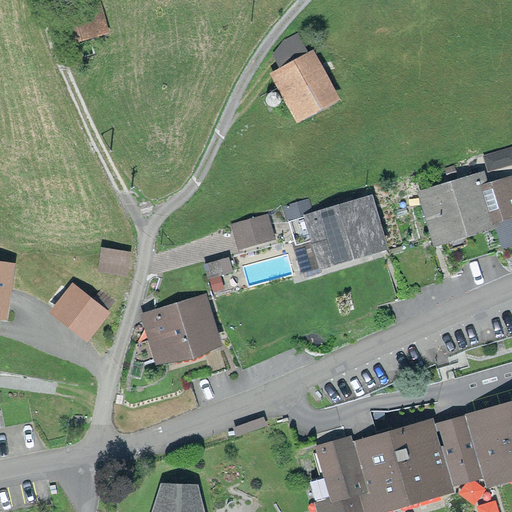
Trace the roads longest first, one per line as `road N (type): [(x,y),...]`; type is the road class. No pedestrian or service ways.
road 1 (residential): [(511,283),(201,421),(89,454)]
road 2 (track): [(147,227),(202,171),(247,65),(306,0)]
road 3 (unknown): [(281,386),(295,413),(316,421),(511,367)]
road 4 (track): [(147,227),(92,131),(42,0)]
road 5 (track): [(89,454),(147,227)]
